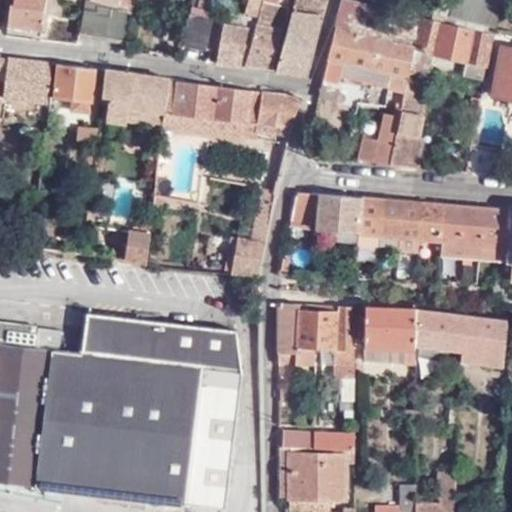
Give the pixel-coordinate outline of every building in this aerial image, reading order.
[(7,3),(5,24),(45,29),(48,0),(11,0),(11,4),(7,3)] [(254,26),(243,66),(271,69),(289,6),(278,2),(278,0),(261,0),(262,0),(258,16),(254,26)] [(261,0),(248,0),(244,12),(258,16),(262,0),(261,0)] [(294,0),(274,70),(298,73),(308,66),(327,0),(294,0)] [(338,74),(396,88),(405,12),(358,0),(341,0),(318,98),(331,101),(338,74)] [(446,11),(448,4),(433,0),(431,0),(429,6),(446,11)] [(497,0),(450,0),(448,4),(446,11),(491,23),(497,0)] [(81,1),(75,30),(124,40),(130,12),(81,1)] [(224,10),(221,21),(254,26),(258,16),(224,10)] [(396,88),(403,90),(404,84),(408,66),(419,15),(405,12),(396,88)] [(187,13),(180,43),(203,47),(210,19),(187,13)] [(419,15),(408,66),(430,71),(433,52),(466,59),(462,76),(479,79),(485,31),(419,15)] [(221,21),(215,63),(243,66),(254,26),(221,21)] [(485,31),(479,79),(482,79),(492,33),(485,31)] [(511,45),(495,43),(487,92),(506,94),(505,102),(511,103),(511,45)] [(47,104),(51,64),(21,61),(7,59),(3,99),(47,104)] [(89,114),(95,69),(56,65),(53,99),(72,101),(71,112),(89,114)] [(107,103),(111,71),(102,71),(99,103),(107,103)] [(164,112),(168,80),(169,78),(111,71),(107,103),(105,121),(125,124),(125,120),(127,108),(164,112)] [(162,125),(254,136),(255,131),(256,124),(291,129),(299,97),(168,80),(164,112),(162,124),(162,125)] [(399,107),(390,154),(389,164),(416,166),(420,139),(417,138),(427,89),(404,84),(403,90),(399,107)] [(383,111),(377,137),(361,134),(356,161),(389,164),(390,154),(395,106),(394,106),(393,113),(383,111)] [(395,106),(390,154),(399,107),(395,106)] [(162,124),(164,112),(127,108),(125,120),(162,124)] [(255,131),(289,135),(291,129),(256,124),(255,131)] [(73,144),(94,146),(96,130),(75,129),(73,144)] [(465,170),(499,173),(501,148),(469,143),(465,170)] [(230,274),(258,278),(276,190),(263,188),(251,240),(236,238),(230,274)] [(511,208),(299,192),(296,194),(294,196),(290,218),(317,220),(316,228),(397,235),(417,237),(438,239),(437,253),(498,257),(498,243),(507,244),(506,258),(506,261),(511,261),(511,263),(511,279),(511,208)] [(118,260),(145,263),(146,256),(147,250),(149,231),(132,230),(130,242),(121,241),(118,260)] [(417,237),(397,235),(395,249),(416,251),(417,237)] [(498,257),(506,258),(507,244),(498,243),(498,257)] [(291,254),(283,252),(279,269),(288,271),(291,254)] [(279,304),(278,354),(295,354),(295,363),(296,367),(313,366),(313,349),(333,349),(333,376),(339,376),(340,401),(353,401),(353,307),(279,304)] [(415,309),(365,307),(365,347),(415,349),(415,345),(415,309)] [(464,314),(415,309),(415,345),(456,349),(456,357),(462,358),(462,350),(464,314)] [(502,354),(506,318),(502,318),(464,314),(462,350),(502,354)] [(0,327),(0,485),(224,508),(226,508),(238,372),(235,333),(84,317),(80,357),(34,351),(35,332),(0,327)] [(501,367),(502,354),(462,350),(462,358),(462,362),(501,367)] [(278,354),(278,362),(295,363),(295,354),(278,354)] [(448,402),(447,422),(459,423),(460,402),(448,402)] [(283,430),(283,448),(354,452),(354,435),(283,430)] [(283,448),(279,448),(279,458),(289,458),(289,498),(327,499),(344,499),(344,462),(354,462),(354,452),(283,448)] [(289,458),(279,458),(280,497),(289,498),(289,458)] [(438,470),(436,495),(445,496),(444,503),(416,502),(416,511),(454,511),(457,471),(438,470)] [(416,496),(416,485),(401,485),(400,511),(416,511),(416,502),(416,496)] [(327,511),(327,499),(289,498),(289,511),(299,511),(327,511)]
